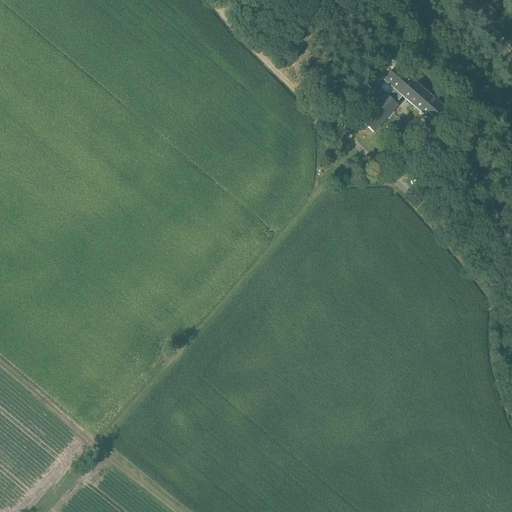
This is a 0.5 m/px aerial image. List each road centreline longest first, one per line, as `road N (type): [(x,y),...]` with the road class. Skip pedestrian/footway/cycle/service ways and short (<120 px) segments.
road 1 (track): [(182,511),(0,361)]
road 2 (unclassified): [(511,321),(461,249),(366,153)]
road 3 (track): [(212,0),(286,84),(366,153)]
